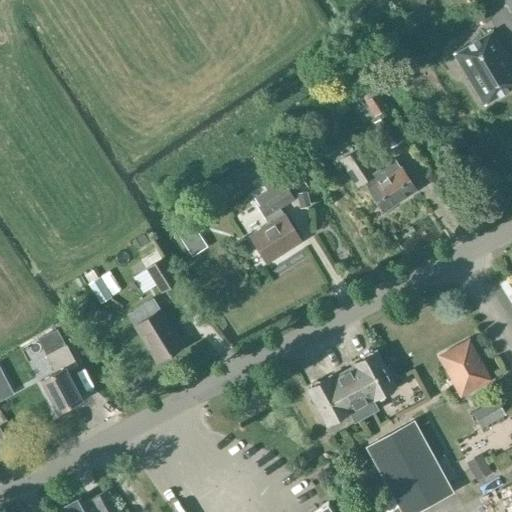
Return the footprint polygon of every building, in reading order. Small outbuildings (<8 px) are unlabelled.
[(484,105),(511,88),(511,66),(491,31),(453,54),(484,105)] [(385,110),(377,94),(365,101),(374,117),(385,110)] [(390,147),(402,140),(386,115),(374,123),(390,147)] [(383,211),(414,189),(401,169),(394,159),(374,172),(359,150),(341,162),(356,186),(363,181),(383,211)] [(293,200),(276,173),(262,182),(267,190),(254,198),(257,203),(256,204),(264,218),(271,214),(276,221),(249,237),(266,263),(300,241),(284,215),(283,216),(279,209),(293,200)] [(193,226),(180,234),(192,255),(205,247),(193,226)] [(180,282),(164,257),(145,268),(160,294),(180,282)] [(110,298),(98,278),(88,284),(100,304),(110,298)] [(157,363),(183,346),(160,310),(155,314),(148,303),(129,315),(135,326),(134,326),(157,363)] [(57,413),(80,401),(65,372),(77,367),(66,345),(65,346),(56,329),(37,339),(46,356),(45,356),(54,374),(40,381),(57,413)] [(454,384),(460,395),(489,380),(468,341),(445,353),(450,361),(447,363),(457,382),(454,384)] [(353,367),(343,373),(366,417),(378,410),(373,401),(395,389),(391,381),(396,379),(389,366),(384,369),(375,352),(352,365),(353,367)] [(354,423),(366,417),(343,373),(331,379),(330,376),(306,389),(327,426),(349,414),(354,423)] [(479,428),(505,415),(497,400),(472,413),(479,428)] [(401,511),(414,511),(451,492),(412,422),(366,447),(401,511)] [(9,436),(3,425),(0,426),(0,439),(0,440),(9,436)] [(264,463),(269,450),(245,443),(241,456),(264,463)] [(492,473),(482,454),(465,462),(475,481),(492,473)] [(117,511),(106,490),(83,503),(80,498),(60,509),(61,511),(117,511)] [(450,498),(429,507),(431,511),(447,511),(454,509),(450,498)]
